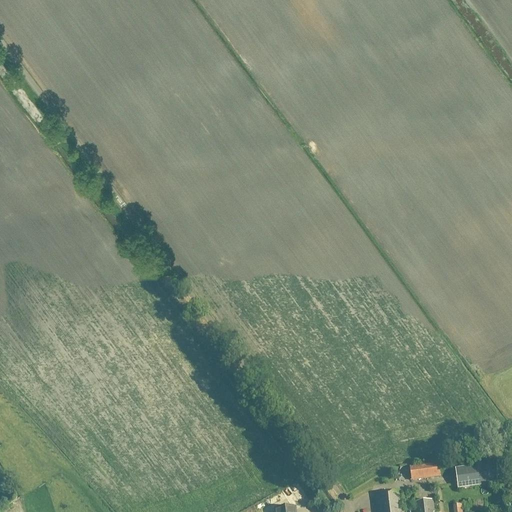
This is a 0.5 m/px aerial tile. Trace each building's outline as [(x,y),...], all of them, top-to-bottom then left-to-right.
[(409,469),(411,482),(440,478),(438,465),(409,469)] [(455,471),(457,491),(497,485),(494,465),(455,471)] [(299,503),(306,500),(298,481),(291,484),(299,503)] [(291,485),(283,489),(292,508),(299,504),(291,485)] [(401,511),(399,493),(375,496),(376,511),(401,511)] [(433,511),(432,501),(413,504),(414,511),(433,511)]
